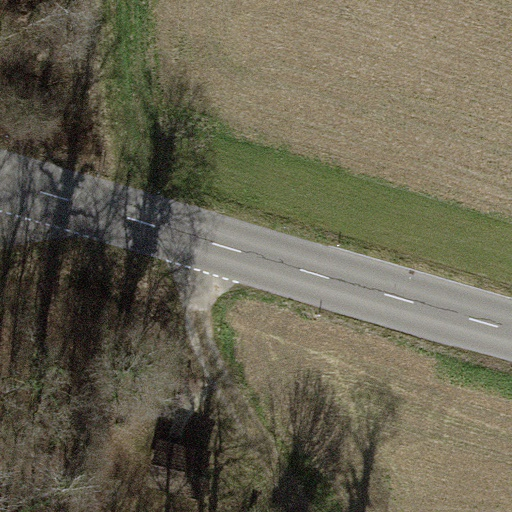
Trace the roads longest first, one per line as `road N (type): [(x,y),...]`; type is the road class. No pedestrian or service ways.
road 1 (tertiary): [(0,183),(511,331)]
road 2 (track): [(206,243),(202,317),(213,362),(296,511)]
